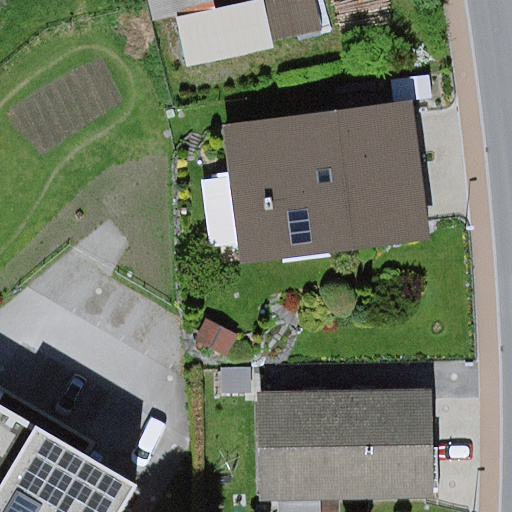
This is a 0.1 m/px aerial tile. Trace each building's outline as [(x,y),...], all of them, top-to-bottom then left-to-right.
[(217,6),(215,0),(146,0),(152,22),(217,6)] [(322,33),(314,0),(265,0),(177,19),(188,68),(275,50),(274,43),(322,33)] [(444,98),(249,122),(265,255),(461,231),(444,98)] [(462,386),(291,390),(294,499),(464,495),(462,386)] [(0,401),(0,511),(117,511),(138,470),(0,401)]
